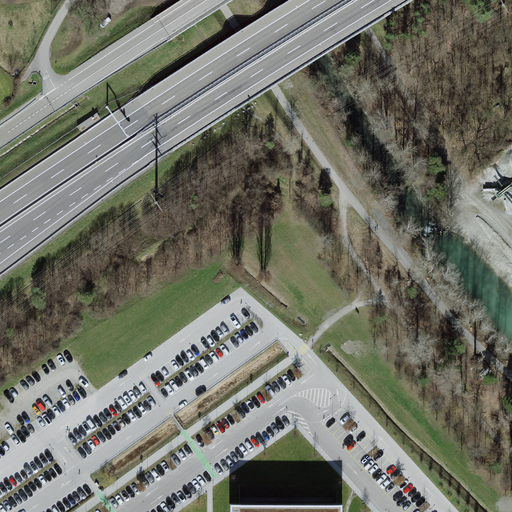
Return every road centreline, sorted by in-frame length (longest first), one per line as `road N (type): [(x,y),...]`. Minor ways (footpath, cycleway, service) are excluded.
road 1 (track): [(220,0),(288,120),(511,379)]
road 2 (motorway): [(0,243),(374,0)]
road 3 (motorway): [(325,0),(0,212)]
road 4 (track): [(344,0),(443,169),(511,237)]
road 5 (unclassified): [(208,0),(0,138)]
road 6 (track): [(378,297),(420,323),(462,402),(511,452)]
